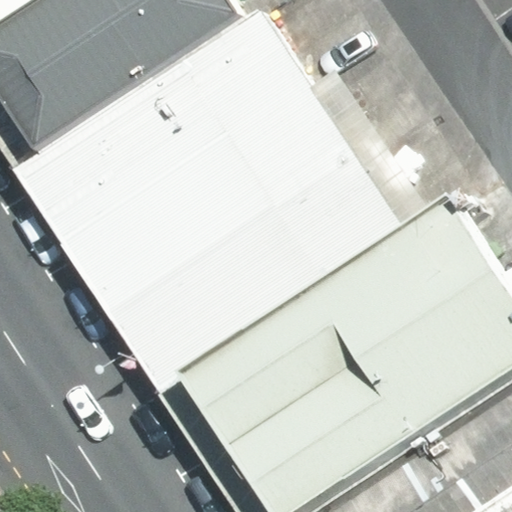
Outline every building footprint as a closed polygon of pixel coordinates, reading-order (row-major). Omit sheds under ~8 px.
[(211,0),(76,0),(0,48),(0,91),(43,160),(236,39),(211,0)] [(0,0),(0,48),(76,0),(0,0)] [(236,39),(43,160),(22,174),(163,397),(185,383),(411,241),(269,18),(236,39)] [(411,241),(185,383),(264,511),(316,511),(511,384),(511,320),(446,220),(411,241)] [(511,384),(316,511),(488,511),(511,497),(511,384)]
